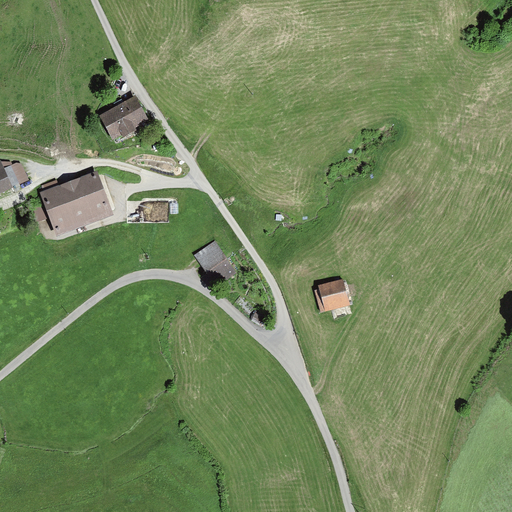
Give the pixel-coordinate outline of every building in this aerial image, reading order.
[(152,124),(139,100),(108,117),(120,141),(152,124)] [(5,159),(0,161),(0,199),(38,183),(26,164),(5,159)] [(102,172),(48,193),(64,234),(118,214),(102,172)] [(218,244),(198,257),(217,286),(237,273),(218,244)] [(348,282),(320,289),(328,316),(355,308),(348,282)]
